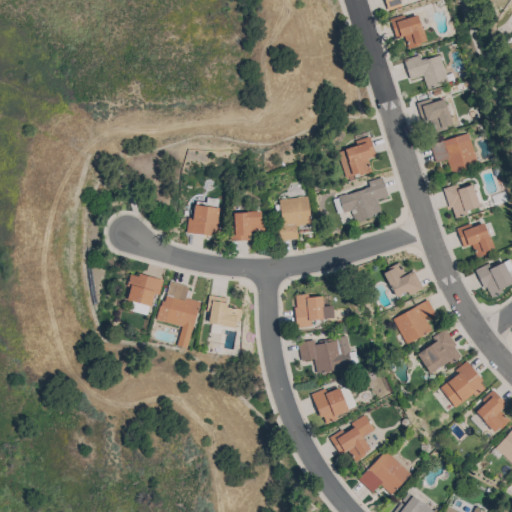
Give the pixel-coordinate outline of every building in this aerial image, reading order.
[(401,0),(399,1),(401,6),(387,10),(383,0),(401,0)] [(403,36),(395,38),(389,19),(403,15),(404,18),(417,15),(420,26),(421,26),(425,40),(419,42),(420,45),(407,49),(403,36)] [(448,82),(426,89),(422,75),(409,79),(403,60),(418,55),(420,59),(425,58),(426,59),(439,55),(448,82)] [(415,103),(429,98),(431,102),(443,99),(447,111),(448,111),(452,124),(445,126),(446,129),(434,133),(431,123),(429,123),(428,120),(421,122),(415,103)] [(477,165),(450,174),(446,159),(435,163),(429,145),(467,133),(477,165)] [(337,152),(344,150),(344,149),(354,146),(352,140),(368,135),(375,155),(366,158),(370,171),(359,175),(358,172),(353,174),(353,175),(345,177),(337,152)] [(381,177),(387,196),(376,200),(380,214),(348,224),(344,212),(343,213),(342,212),(337,213),(333,200),(338,198),(337,196),(346,194),(365,189),(364,187),(368,186),(367,181),(381,177)] [(456,184),(458,189),(471,184),(479,207),(465,211),(466,214),(454,218),(450,207),(448,207),(442,188),(456,184)] [(307,196),(311,224),(295,226),(297,238),(279,241),(276,225),(282,224),(280,211),(275,212),(275,205),(279,205),(278,200),(307,196)] [(187,218),(192,218),(194,205),(196,205),(196,201),(206,203),(206,198),(218,200),(217,208),(218,208),(217,222),(220,222),(218,234),(211,233),(210,236),(185,233),(187,218)] [(250,231),(250,240),(230,241),(229,234),(232,234),(232,225),(234,225),(233,213),(247,212),(260,211),(260,217),(263,217),(263,231),(250,231)] [(469,223),(471,227),(483,223),(487,235),(488,234),(493,248),(487,251),(487,253),(475,258),(470,244),(462,247),(455,229),(469,223)] [(487,263),(490,268),(508,259),(511,267),(511,269),(507,272),(511,281),(511,283),(500,289),(501,293),(490,298),(485,287),(482,289),(474,270),(487,263)] [(422,289),(408,296),(406,291),(395,297),(389,286),(388,286),(382,273),(388,270),(387,268),(398,262),(403,272),(404,271),(406,274),(413,270),(422,289)] [(158,295),(153,294),(150,307),(148,306),(146,315),(130,311),(132,302),(126,300),(130,287),(126,286),(129,274),(137,276),(138,274),(162,280),(158,295)] [(188,287),(185,298),(199,302),(192,329),(165,322),(165,323),(155,320),(158,306),(159,306),(161,301),(164,302),(169,282),(188,287)] [(296,328),(293,308),(295,307),(294,295),(307,294),(307,296),(306,296),(306,298),(321,296),(322,307),(331,305),(333,318),(310,320),(310,326),(296,328)] [(226,298),(225,303),(226,303),(225,307),(240,309),(238,321),(235,321),(234,328),(220,326),(220,325),(208,323),(209,312),(205,311),(208,295),(226,298)] [(392,319),(427,300),(433,312),(423,317),(430,331),(405,344),(392,319)] [(444,329),(455,346),(453,347),(459,357),(449,364),(448,361),(429,374),(416,354),(434,342),(431,337),(444,329)] [(354,351),(357,362),(350,363),(350,365),(343,366),(343,368),(316,374),(313,359),(300,361),(296,343),(313,339),(314,345),(326,342),(326,340),(345,335),(349,353),(354,351)] [(466,361),(481,381),(479,383),(484,389),(474,397),(472,394),(454,408),(439,388),(457,374),(454,370),(466,361)] [(324,388),(325,393),(338,388),(347,411),(335,416),(336,420),(325,424),(322,416),(319,418),(310,394),(324,388)] [(492,390),(506,404),(499,410),(509,421),(499,430),(498,428),(493,433),(487,426),(481,432),(468,419),(485,404),(481,400),(492,390)] [(328,438),(339,430),(342,435),(352,428),(349,424),(364,415),(373,430),(368,433),(376,445),(363,453),(365,455),(354,462),(346,450),(339,455),(328,438)] [(511,464),(494,448),(511,428),(511,464)] [(409,474),(390,495),(379,485),(371,493),(357,480),(384,450),(409,474)] [(391,511),(399,503),(404,506),(405,504),(401,500),(407,492),(422,504),(423,504),(433,511),(391,511)]
